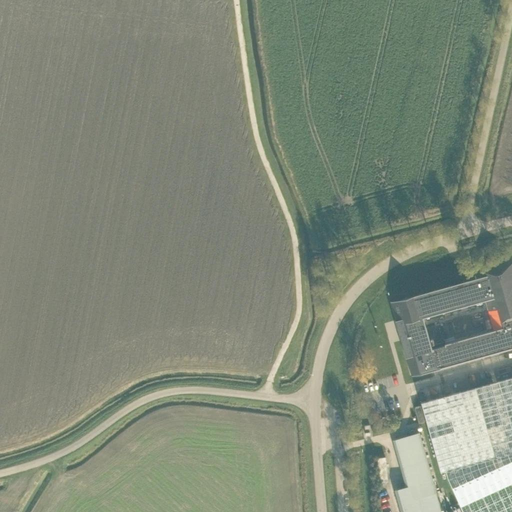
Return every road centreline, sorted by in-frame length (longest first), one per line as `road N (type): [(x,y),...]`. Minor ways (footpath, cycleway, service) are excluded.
road 1 (track): [(264,397),(298,314),(298,278),(294,240),(252,118),(236,0)]
road 2 (unclassified): [(312,404),(166,391),(60,454),(0,473)]
road 3 (tertiary): [(312,404),(327,338),(354,294),(394,259),(467,231)]
road 4 (unclassified): [(467,231),(511,14)]
